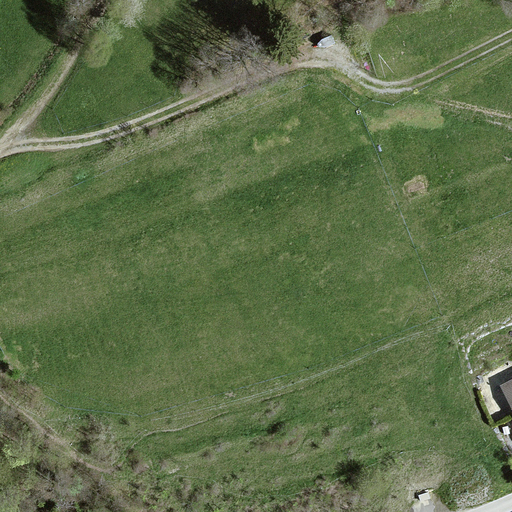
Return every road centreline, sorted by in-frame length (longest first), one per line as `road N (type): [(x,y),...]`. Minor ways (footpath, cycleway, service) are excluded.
road 1 (track): [(2,153),(80,146),(325,58),(369,86),(399,92),(511,41)]
road 2 (track): [(2,153),(110,0)]
